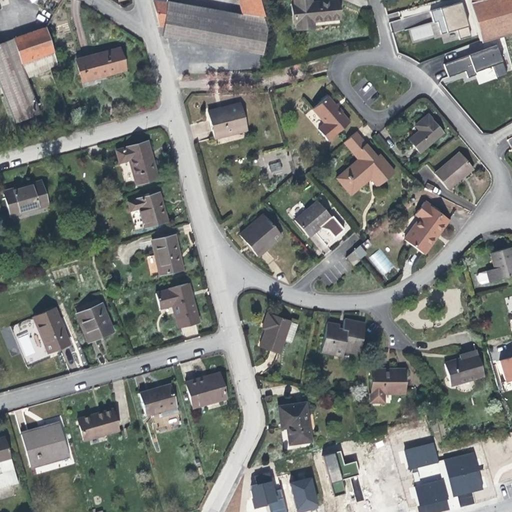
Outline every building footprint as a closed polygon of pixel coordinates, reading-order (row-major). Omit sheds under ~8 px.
[(164,27),(164,37),(181,39),(206,44),(214,9),(167,2),(167,0),(153,0),(160,26),(164,27)] [(239,0),(243,12),(264,15),(259,0),(239,0)] [(296,30),(309,28),(309,22),(325,21),(340,20),(338,0),(311,2),(311,0),(293,0),(294,5),(291,4),(292,24),(296,23),(296,30)] [(477,42),(511,32),(511,0),(482,0),(468,4),(477,42)] [(463,3),(430,10),(433,22),(409,28),(412,41),(458,31),(460,38),(470,35),(463,3)] [(214,9),(206,44),(261,54),(267,27),(265,18),(214,9)] [(12,39),(25,78),(50,69),(58,67),(45,28),(12,39)] [(0,86),(25,78),(12,39),(0,43),(0,86)] [(497,45),(444,65),(448,77),(465,71),(468,79),(476,75),(475,72),(493,65),(498,78),(508,74),(497,45)] [(122,46),(75,58),(81,84),(128,72),(122,46)] [(40,112),(25,78),(0,86),(0,87),(13,122),(29,116),(40,112)] [(366,101),(377,92),(371,84),(360,93),(366,101)] [(328,142),(348,125),(337,112),(326,99),(312,112),(323,125),(318,129),(328,142)] [(247,131),(240,105),(208,113),(211,127),(213,140),(247,131)] [(412,128),(418,134),(408,143),(418,155),(442,134),(433,124),(425,116),(412,128)] [(356,134),(343,145),(357,162),(345,172),(350,178),(342,185),(349,193),(368,177),(371,182),(376,189),(393,174),(378,155),(373,159),(363,148),(365,145),(356,134)] [(135,186),(154,180),(149,161),(145,146),(115,154),(117,167),(128,165),(135,186)] [(459,154),(432,179),(446,194),(459,182),(457,180),(461,177),(472,167),(459,154)] [(279,161),(269,165),(271,173),(282,169),(279,161)] [(350,178),(345,172),(336,179),(342,185),(350,178)] [(361,190),(371,182),(368,177),(349,193),(352,197),(361,190)] [(48,203),(41,184),(24,189),(5,194),(10,213),(48,203)] [(144,228),(166,221),(162,209),(158,195),(126,206),(130,215),(138,212),(144,228)] [(321,230),(331,221),(319,205),(296,223),(309,239),(321,230)] [(433,243),(446,227),(423,207),(413,219),(417,222),(401,243),(420,259),(433,243)] [(257,259),(281,239),(264,219),(241,238),(249,249),(257,259)] [(160,277),(182,271),(178,256),(173,239),(151,245),(160,277)] [(481,284),(511,276),(511,254),(510,248),(499,250),(491,252),(495,268),(478,273),(477,275),(478,283),(481,284)] [(380,249),(369,257),(382,276),(394,268),(380,249)] [(353,264),(361,259),(354,250),(347,256),(353,264)] [(191,304),(187,287),(167,292),(168,296),(155,299),(159,311),(172,309),(178,329),(197,323),(191,304)] [(511,323),(511,300),(503,303),(509,325),(511,323)] [(77,317),(101,307),(98,301),(74,311),(77,317)] [(112,333),(101,307),(77,317),(87,342),(99,338),(112,333)] [(71,346),(57,312),(34,321),(48,355),(61,350),(71,346)] [(278,357),(292,325),(268,316),(262,331),(267,333),(265,339),(260,350),(278,357)] [(343,355),(357,358),(362,327),(350,325),(345,324),(343,333),(340,332),(340,329),(327,327),(321,356),(343,361),(343,355)] [(10,327),(2,329),(9,356),(17,353),(10,327)] [(511,356),(500,360),(506,383),(511,381),(511,356)] [(449,389),(482,380),(475,358),(464,361),(458,363),(459,365),(443,370),(449,389)] [(404,396),(405,372),(388,373),(370,373),(369,401),(384,402),(384,396),(404,396)] [(228,404),(222,380),(206,383),(187,388),(194,414),(228,404)] [(162,421),(178,416),(171,389),(157,393),(141,398),(146,421),(160,416),(162,421)] [(308,445),(305,407),(279,411),(280,428),(286,427),(286,434),(287,447),(308,445)] [(77,421),(83,444),(119,435),(112,412),(96,416),(77,421)] [(64,461),(71,459),(62,427),(47,431),(46,429),(44,430),(40,431),(41,432),(23,438),(32,470),(58,463),(59,466),(64,464),(64,461)] [(0,440),(0,493),(21,487),(8,439),(0,440)] [(404,451),(410,471),(439,463),(434,443),(404,451)] [(323,457),(334,498),(345,495),(342,481),(360,476),(356,463),(344,466),(340,452),(323,457)] [(455,497),(459,496),(461,506),(475,502),(472,493),(485,489),(475,452),(445,460),(455,497)] [(250,487),(253,500),(255,508),(266,506),(265,504),(269,503),(271,511),(286,511),(281,490),(274,491),(269,474),(255,477),(257,486),(250,487)] [(418,506),(419,511),(440,511),(450,510),(447,500),(450,499),(444,478),(442,479),(440,474),(420,479),(421,481),(415,483),(420,505),(418,506)] [(310,479),(290,484),(296,510),(317,505),(310,479)] [(351,481),(357,501),(363,499),(357,479),(351,481)] [(271,511),(269,503),(265,504),(266,506),(255,508),(253,500),(251,500),(254,510),(268,507),(269,511),(271,511)]
